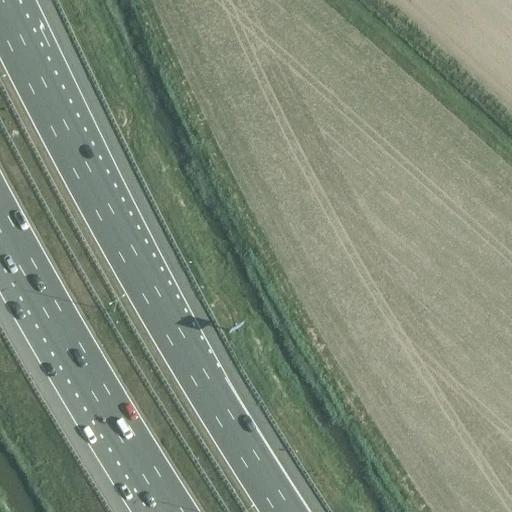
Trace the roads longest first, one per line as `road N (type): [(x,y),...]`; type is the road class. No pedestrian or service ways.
road 1 (motorway): [(286,511),(127,252),(0,5)]
road 2 (motorway): [(0,216),(177,511)]
